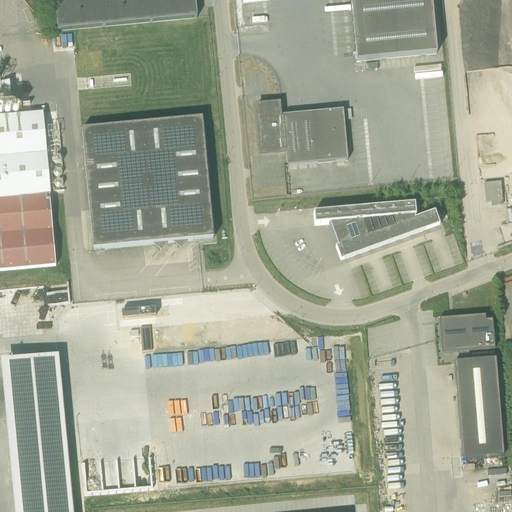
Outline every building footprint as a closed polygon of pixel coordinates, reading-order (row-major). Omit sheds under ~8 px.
[(54,0),(57,31),(197,19),(195,0),(54,0)] [(350,0),(356,62),(436,55),(431,0),(350,0)] [(259,107),(263,155),(284,153),(283,151),(286,151),(287,167),(347,161),(343,111),(282,116),(283,119),(281,119),(279,105),(259,107)] [(0,271),(56,266),(49,195),(50,195),(43,113),(0,117),(0,271)] [(202,119),(82,130),(93,251),(153,245),(161,251),(167,244),(173,243),(181,250),(187,242),(213,239),(202,119)] [(492,205),(503,204),(501,182),(484,184),(486,203),(491,202),(492,205)] [(415,220),(414,218),(415,217),(414,205),(313,214),(314,226),(340,224),(344,234),(338,237),(337,235),(336,235),(346,261),(355,257),(355,256),(359,255),(359,256),(369,252),(373,250),(373,251),(383,247),(382,247),(386,245),(386,246),(396,243),(396,242),(400,240),(400,241),(410,238),(409,237),(413,236),(414,236),(423,233),(423,232),(427,231),(437,228),(433,213),(415,220)] [(485,321),(485,317),(439,320),(442,354),(458,353),(459,363),(454,363),(462,460),(503,457),(495,360),(469,362),(468,352),(494,350),(492,321),(485,321)] [(2,370),(13,511),(73,511),(61,366),(2,370)]
